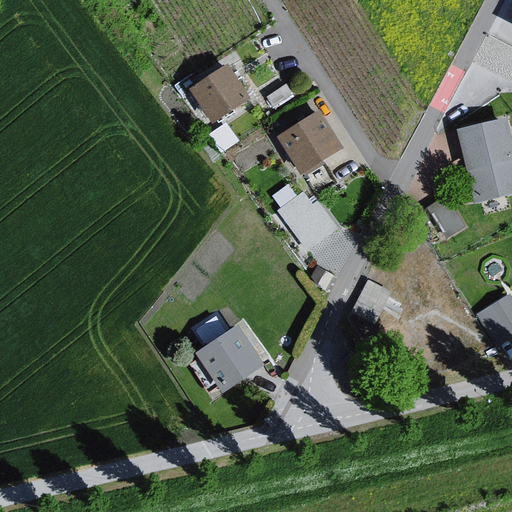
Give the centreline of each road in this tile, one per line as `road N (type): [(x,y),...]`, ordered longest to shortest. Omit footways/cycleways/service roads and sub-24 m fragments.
road 1 (residential): [(308,425),(309,362),(492,0)]
road 2 (unclassified): [(308,425),(0,498)]
road 3 (residential): [(511,378),(308,425)]
road 4 (motorway): [(511,469),(359,511)]
